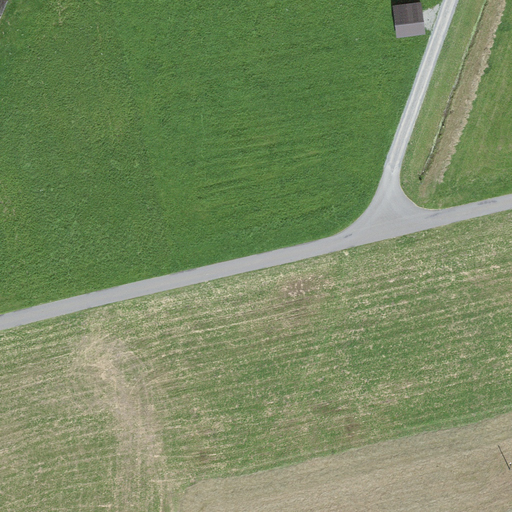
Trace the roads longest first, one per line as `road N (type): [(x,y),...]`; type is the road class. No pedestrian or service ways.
road 1 (unclassified): [(511,199),(0,323)]
road 2 (track): [(459,0),(378,230)]
